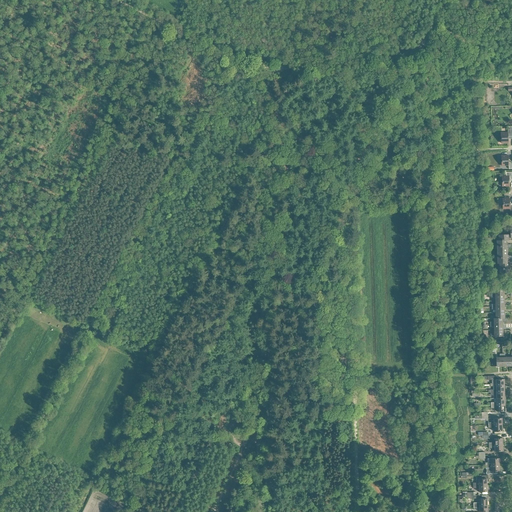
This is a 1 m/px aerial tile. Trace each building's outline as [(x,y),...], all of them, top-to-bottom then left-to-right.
[(508,143),(508,137),(511,137),(511,129),(508,129),(508,133),(500,133),(501,137),(501,139),(501,143),(508,143)] [(509,162),(508,156),(501,156),(501,159),(502,159),(502,162),(501,162),(501,165),(509,165),(509,169),(511,168),(511,166),(511,162),(509,162)] [(509,186),(509,180),(511,179),(511,172),(506,173),(506,176),(502,176),(502,180),(502,182),(502,186),(509,186)] [(511,204),(510,205),(510,199),(502,199),(502,203),(503,203),(503,205),(502,205),(502,209),(510,208),(510,211),(511,210),(511,204)] [(499,241),(507,240),(509,240),(508,229),(498,229),(499,238),(499,241)] [(507,243),(507,240),(499,241),(499,238),(497,238),(497,244),(495,244),(495,248),(497,248),(497,252),(507,252),(507,248),(508,248),(508,247),(510,247),(511,247),(511,246),(511,245),(510,244),(508,244),(508,243),(507,243)] [(499,263),(507,263),(507,260),(509,260),(509,259),(510,259),(511,258),(511,257),(511,256),(510,255),(508,256),(508,255),(507,255),(507,252),(497,252),(497,256),(495,256),(495,260),(497,260),(497,263),(499,263)] [(507,263),(499,263),(499,267),(497,267),(498,271),(500,271),(500,275),(510,274),(510,271),(511,271),(511,270),(511,267),(511,266),(509,266),(509,263),(507,263)] [(493,386),(504,385),(504,382),(505,382),(505,379),(493,379),(493,376),(487,376),(487,379),(488,380),(492,380),(492,383),(490,383),(490,386),(493,386)] [(498,471),(500,471),(500,468),(499,468),(499,465),(485,465),(485,474),(498,473),(498,471)] [(473,485),(487,485),(487,482),(489,481),(488,475),(482,475),(482,476),(476,476),(476,483),(473,483),(473,485)] [(473,505),(487,505),(487,501),(488,501),(488,495),(482,495),(482,499),(479,499),(479,502),(473,503),(473,505)]
